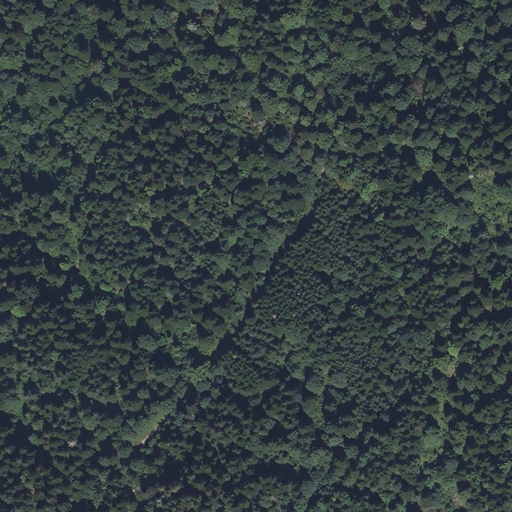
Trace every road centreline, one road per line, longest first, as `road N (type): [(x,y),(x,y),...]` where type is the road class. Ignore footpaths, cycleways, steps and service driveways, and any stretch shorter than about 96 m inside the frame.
road 1 (track): [(511,31),(423,65),(341,127),(309,220),(222,358),(79,511)]
road 2 (track): [(0,451),(25,428),(21,330),(84,274),(75,231),(85,186),(163,0)]
road 3 (track): [(0,118),(68,0)]
